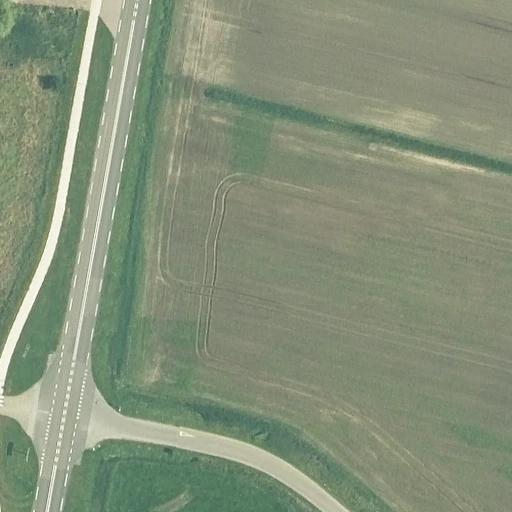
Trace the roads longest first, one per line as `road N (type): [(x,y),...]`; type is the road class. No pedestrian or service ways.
road 1 (secondary): [(64,417),(131,0)]
road 2 (unclassified): [(334,511),(269,463),(227,446),(64,417)]
